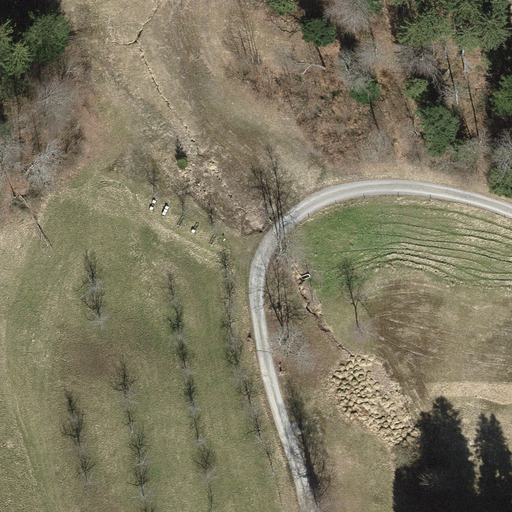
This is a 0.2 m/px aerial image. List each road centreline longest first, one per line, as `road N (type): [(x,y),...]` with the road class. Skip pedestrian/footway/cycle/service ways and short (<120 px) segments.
road 1 (track): [(305,511),(254,329),(255,264),(296,210),(351,190),(410,188),(511,213)]
road 2 (track): [(57,511),(40,389),(45,330),(64,240),(85,188),(106,186),(255,264)]
